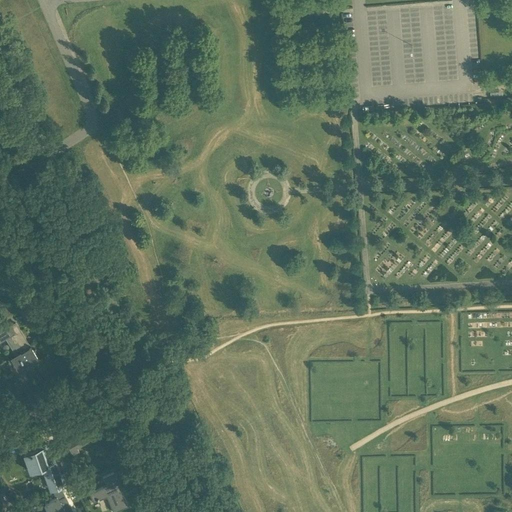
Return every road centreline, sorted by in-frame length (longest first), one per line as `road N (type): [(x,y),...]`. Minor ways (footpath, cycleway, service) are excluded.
road 1 (residential): [(141,372),(46,156)]
road 2 (unclassified): [(43,0),(91,119),(46,156)]
road 3 (residential): [(88,386),(21,292),(0,239)]
road 4 (residential): [(204,511),(141,372)]
road 5 (residential): [(152,511),(88,386)]
